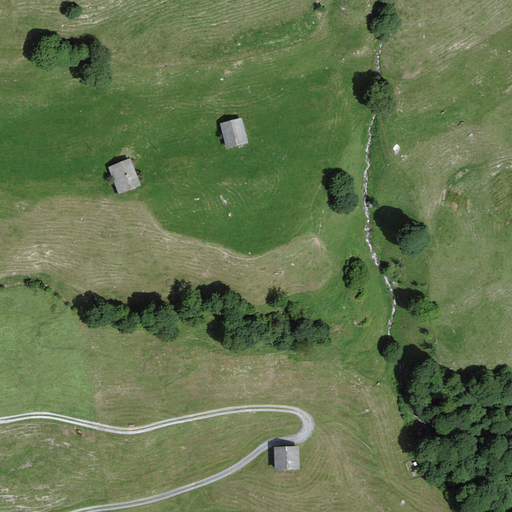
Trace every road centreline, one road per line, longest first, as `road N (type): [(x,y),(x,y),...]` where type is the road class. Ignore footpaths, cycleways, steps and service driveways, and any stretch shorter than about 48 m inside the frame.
road 1 (track): [(0,418),(49,414),(132,429),(262,407),(294,410),(308,423)]
road 2 (track): [(75,511),(207,479),(275,436),(299,435),(308,423)]
